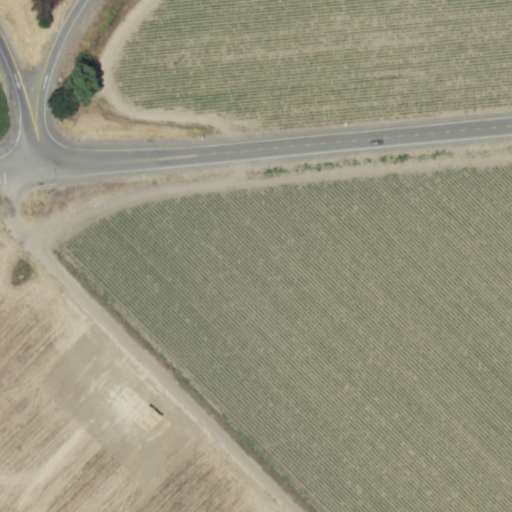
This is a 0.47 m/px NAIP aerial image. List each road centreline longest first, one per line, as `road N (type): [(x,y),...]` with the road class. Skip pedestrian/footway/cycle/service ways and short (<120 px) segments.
road 1 (secondary): [(511,126),(38,171)]
road 2 (track): [(8,174),(13,212),(42,252),(295,511)]
road 3 (motorway): [(38,171),(40,95),(82,0)]
road 4 (motorway): [(0,48),(38,171)]
